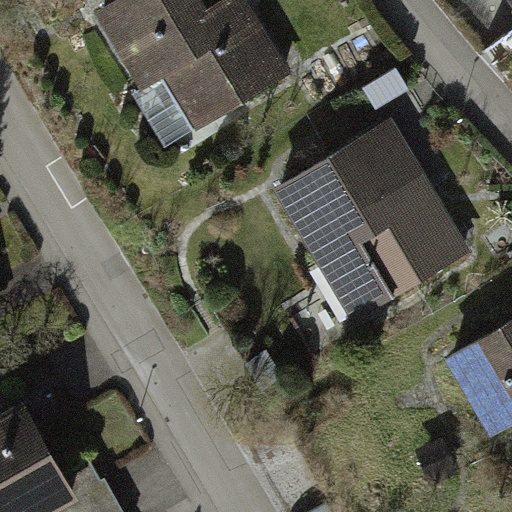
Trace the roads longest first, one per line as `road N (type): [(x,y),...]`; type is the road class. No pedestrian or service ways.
road 1 (residential): [(248,511),(0,96)]
road 2 (residential): [(409,0),(511,111)]
